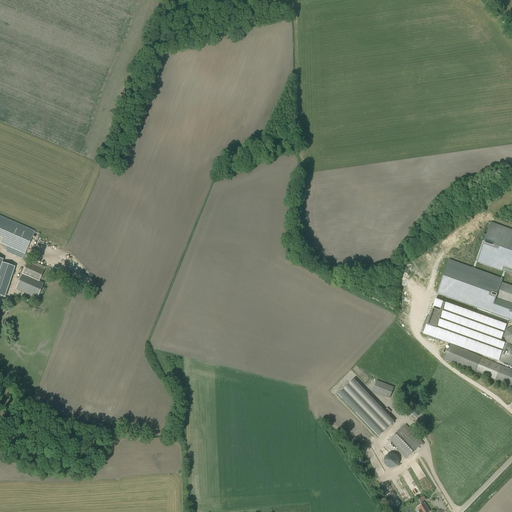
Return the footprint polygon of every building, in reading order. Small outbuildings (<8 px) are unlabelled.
[(22,260),(35,231),(10,220),(0,242),(0,243),(7,247),(5,252),(22,260)] [(511,229),(491,222),(477,261),(511,273),(511,229)] [(511,303),(496,298),(501,282),(502,282),(503,279),(449,259),(436,294),(511,321),(511,303)] [(0,296),(5,298),(15,267),(0,262),(0,263),(0,296)] [(37,298),(43,283),(39,281),(44,270),(27,262),(16,289),(37,298)] [(511,303),(511,285),(502,282),(501,282),(496,298),(511,303)] [(498,361),(499,361),(506,345),(504,345),(505,343),(500,341),(506,324),(436,298),(427,324),(423,334),(427,336),(426,338),(437,342),(439,343),(439,340),(498,362),(498,361)] [(511,344),(511,326),(506,329),(503,336),(506,343),(511,344)] [(511,346),(507,344),(506,345),(499,361),(511,366),(511,346)] [(511,370),(505,368),(501,366),(450,345),(448,349),(447,349),(447,350),(445,349),(443,353),(445,354),(446,355),(444,360),(475,373),(475,372),(495,380),(511,387),(511,370)] [(394,422),(384,411),(354,379),(338,394),(379,437),(394,422)] [(390,399),(394,387),(377,380),(372,392),(390,399)] [(407,458),(423,443),(406,424),(389,440),(407,458)] [(390,469),(394,468),(398,466),(399,462),(399,458),(396,455),(393,454),(389,454),(386,456),(384,460),(384,464),(387,467),(390,469)] [(429,511),(430,511),(425,503),(418,507),(420,511),(419,511),(429,511)]
